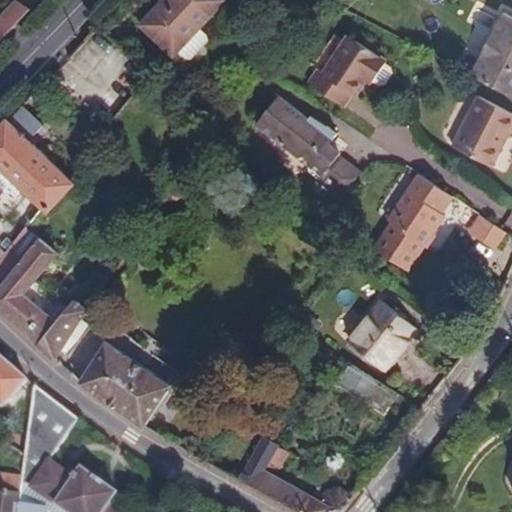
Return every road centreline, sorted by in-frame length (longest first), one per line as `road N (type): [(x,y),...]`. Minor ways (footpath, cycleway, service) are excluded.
road 1 (residential): [(0,330),(136,438),(251,511)]
road 2 (residential): [(511,307),(363,511)]
